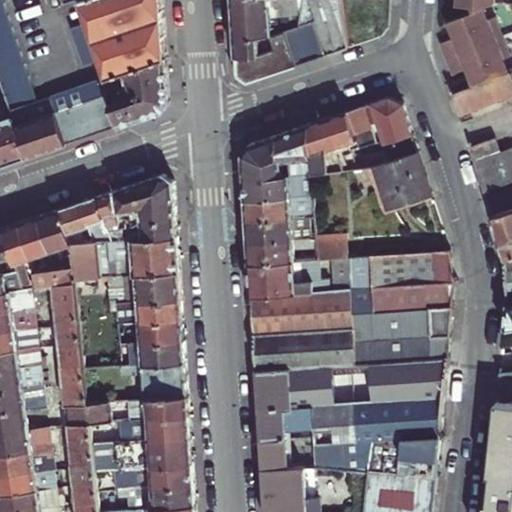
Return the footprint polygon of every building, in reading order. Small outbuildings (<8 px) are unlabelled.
[(0,0),(0,61),(22,54),(3,0),(0,0)] [(79,36),(163,8),(161,0),(69,0),(67,1),(79,36)] [(232,0),(235,36),(258,35),(265,35),(272,35),(272,13),(301,13),(302,0),(232,0)] [(471,9),(472,13),(482,9),(495,4),(494,0),(455,0),(455,8),(471,9)] [(88,63),(103,58),(103,57),(165,37),(163,8),(79,36),(88,63)] [(451,76),(465,71),(471,87),(479,83),(495,77),(507,73),(502,60),(509,58),(494,19),(487,21),(482,9),(472,13),(446,24),(452,40),(440,45),(451,76)] [(326,56),(349,49),(336,12),(314,20),(326,56)] [(301,25),(287,30),(298,65),(326,56),(314,20),(301,25)] [(248,82),(298,65),(287,30),(272,35),(274,40),(276,47),(259,52),(236,54),(237,75),(248,82)] [(259,52),(258,35),(235,36),(236,54),(259,52)] [(103,58),(109,76),(124,71),(166,57),(165,37),(103,57),(103,58)] [(38,99),(22,54),(0,61),(0,80),(4,92),(10,109),(38,99)] [(169,101),(166,57),(124,71),(129,95),(111,101),(119,126),(163,111),(169,101)] [(110,81),(104,83),(111,101),(129,95),(124,71),(109,76),(110,81)] [(507,73),(495,77),(503,98),(511,94),(511,75),(510,71),(507,73)] [(495,77),(479,83),(487,105),(503,98),(495,77)] [(119,126),(111,101),(104,83),(103,78),(51,95),(68,143),(119,126)] [(453,94),(460,116),(487,105),(479,83),(471,87),(453,94)] [(0,92),(0,119),(12,115),(10,109),(4,92),(0,92)] [(68,143),(51,95),(38,99),(10,109),(12,115),(26,157),(68,143)] [(390,97),(364,105),(372,129),(376,140),(377,142),(382,143),(386,142),(413,133),(403,103),(390,97)] [(364,105),(310,124),(312,157),(313,164),(313,172),(313,174),(342,170),(340,152),(359,146),(356,134),(372,129),(364,105)] [(26,157),(12,115),(0,119),(0,145),(7,165),(27,158),(26,157)] [(310,124),(294,129),(296,159),(312,157),(310,124)] [(243,154),(244,178),(283,176),(282,162),(296,159),(294,129),(250,144),(243,154)] [(356,134),(359,146),(376,140),(372,129),(356,134)] [(413,133),(386,142),(399,158),(419,152),(413,133)] [(470,146),(485,191),(508,183),(509,183),(499,152),(494,138),(470,146)] [(511,181),(511,151),(511,148),(499,152),(509,183),(511,181)] [(419,152),(399,158),(377,165),(392,208),(433,195),(419,152)] [(244,178),(246,199),(315,195),(313,174),(313,172),(307,173),(301,174),(283,176),(244,178)] [(116,190),(119,211),(141,208),(142,220),(177,217),(175,183),(174,181),(164,174),(116,190)] [(97,196),(102,214),(119,211),(116,190),(97,196)] [(246,199),(247,220),(293,217),(316,216),(315,195),(246,199)] [(81,202),(88,225),(92,237),(108,234),(106,225),(102,214),(97,196),(81,202)] [(81,202),(61,209),(71,244),(84,243),(80,228),(88,225),(81,202)] [(61,209),(40,215),(50,251),(52,267),(73,265),(71,244),(61,209)] [(511,210),(492,217),(505,254),(504,259),(511,256),(511,210)] [(50,251),(40,215),(21,222),(32,257),(34,269),(52,267),(50,251)] [(177,217),(142,220),(143,237),(178,234),(177,217)] [(247,220),(249,241),(294,238),(293,217),(247,220)] [(110,240),(127,239),(126,230),(122,231),(120,221),(106,225),(108,234),(110,240)] [(21,222),(3,228),(12,256),(14,263),(32,257),(21,222)] [(0,258),(12,256),(3,228),(0,228),(0,258)] [(102,244),(103,249),(108,249),(109,259),(133,257),(136,273),(137,273),(181,270),(178,234),(143,237),(132,238),(127,239),(110,240),(107,240),(107,244),(102,244)] [(318,245),(319,260),(348,258),(346,234),(318,236),(318,245)] [(249,241),(250,265),(296,261),(294,238),(249,241)] [(101,276),(98,245),(102,244),(102,241),(84,243),(71,244),(73,265),(74,278),(101,276)] [(451,249),(350,258),(352,280),(352,289),(354,314),(372,312),(429,309),(453,307),(456,283),(451,249)] [(250,265),(252,295),(332,290),(330,265),(333,265),(334,276),(339,281),(352,280),(350,258),(348,258),(319,260),(296,261),(250,265)] [(36,278),(38,285),(52,283),(75,280),(74,278),(73,265),(52,267),(34,269),(36,278)] [(139,300),(182,296),(181,270),(137,273),(138,282),(139,300)] [(36,278),(20,281),(22,288),(32,287),(38,285),(36,278)] [(52,283),(54,303),(77,299),(77,296),(75,280),(52,283)] [(0,291),(0,311),(28,307),(29,310),(34,309),(34,306),(32,287),(22,288),(7,290),(0,291)] [(252,295),(255,335),(355,328),(354,314),(352,289),(332,290),(252,295)] [(184,316),(182,296),(139,300),(140,320),(184,316)] [(54,303),(57,323),(80,320),(77,299),(54,303)] [(28,307),(0,311),(0,331),(16,329),(14,322),(29,319),(30,323),(36,322),(35,314),(28,316),(28,310),(29,310),(28,307)] [(453,307),(429,309),(431,337),(450,336),(453,307)] [(431,337),(429,309),(372,312),(354,314),(355,328),(357,363),(448,357),(450,336),(431,337)] [(140,320),(142,341),(185,338),(184,316),(140,320)] [(80,320),(57,323),(59,342),(82,340),(80,320)] [(16,329),(0,331),(0,351),(39,346),(39,345),(36,326),(36,322),(30,323),(30,328),(16,329)] [(355,328),(255,335),(257,370),(290,368),(357,363),(355,328)] [(185,338),(142,341),(144,362),(186,359),(185,338)] [(82,340),(59,342),(61,364),(84,361),(82,340)] [(39,346),(0,351),(0,370),(34,366),(34,367),(42,366),(39,346)] [(290,368),(292,402),(299,402),(299,407),(314,406),(444,398),(448,357),(357,363),(290,368)] [(186,359),(144,362),(128,363),(122,364),(104,365),(104,374),(140,371),(142,369),(144,369),(145,379),(142,382),(143,389),(146,391),(146,396),(188,393),(186,359)] [(84,366),(84,361),(61,364),(63,384),(86,381),(86,375),(84,366)] [(84,366),(86,375),(104,374),(104,365),(84,366)] [(35,372),(34,367),(34,366),(0,370),(0,390),(24,387),(24,386),(37,384),(36,380),(43,379),(42,371),(35,372)] [(257,370),(262,445),(288,444),(287,434),(315,432),(314,406),(299,407),(299,402),(292,402),(290,368),(257,370)] [(0,390),(0,411),(27,408),(47,405),(44,386),(43,379),(36,380),(37,384),(24,386),(24,387),(0,390)] [(63,384),(65,402),(88,400),(86,381),(63,384)] [(188,393),(146,396),(130,397),(132,418),(139,417),(149,416),(190,413),(188,393)] [(315,432),(316,442),(373,439),(401,438),(413,436),(440,435),(444,398),(314,406),(315,432)] [(65,402),(68,423),(91,420),(113,417),(111,399),(88,400),(65,402)] [(511,511),(511,403),(497,402),(489,476),(495,477),(494,488),(490,487),(488,503),(486,503),(484,511),(511,511)] [(0,432),(31,428),(29,418),(27,408),(0,411),(0,432)] [(149,416),(151,436),(191,433),(190,413),(149,416)] [(70,442),(93,439),(93,436),(91,420),(68,423),(70,442)] [(0,432),(0,453),(33,449),(34,453),(46,452),(46,455),(52,454),(51,444),(51,436),(49,425),(31,428),(0,432)] [(134,438),(117,439),(118,467),(136,466),(136,471),(141,470),(146,465),(193,461),(191,433),(151,436),(134,437),(134,438)] [(411,457),(438,459),(440,435),(413,436),(411,457)] [(401,438),(400,456),(411,457),(413,436),(401,438)] [(437,467),(438,459),(411,457),(400,456),(401,438),(373,439),(370,472),(436,477),(437,467)] [(70,442),(72,461),(95,459),(93,441),(93,439),(70,442)] [(316,442),(316,468),(370,472),(373,439),(316,442)] [(262,445),(263,469),(289,467),(288,444),(262,445)] [(0,453),(0,473),(36,468),(34,453),(33,449),(0,453)] [(72,461),(74,481),(97,479),(95,459),(72,461)] [(144,485),(194,481),(193,461),(146,465),(141,470),(142,477),(137,478),(137,483),(144,482),(144,485)] [(0,473),(0,493),(51,486),(49,475),(55,475),(54,465),(48,467),(36,468),(0,473)] [(263,469),(266,511),(306,511),(303,466),(289,467),(263,469)] [(432,511),(436,477),(370,472),(365,511),(432,511)] [(0,493),(0,495),(2,511),(7,511),(58,504),(55,475),(49,475),(51,486),(0,493)] [(489,476),(486,503),(488,503),(490,487),(494,488),(495,477),(489,476)] [(97,479),(74,481),(76,501),(99,498),(97,479)] [(196,502),(194,481),(144,485),(144,487),(138,488),(139,506),(196,502)] [(100,511),(99,498),(76,501),(77,511),(100,511)] [(196,511),(196,502),(139,506),(140,511),(196,511)]
